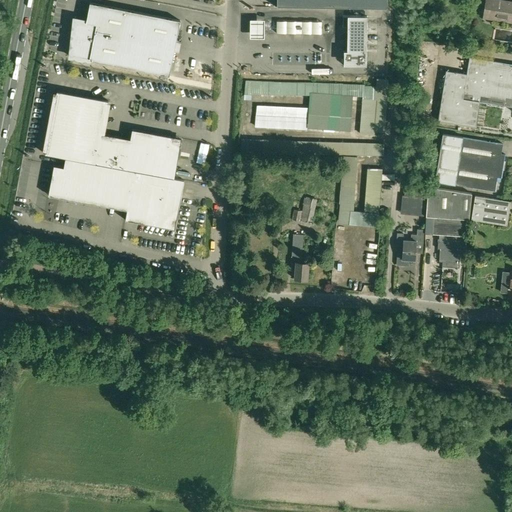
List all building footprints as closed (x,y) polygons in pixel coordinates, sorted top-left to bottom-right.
[(511,2),(498,0),(485,0),(482,18),(511,22),(511,2)] [(77,22),(77,20),(74,19),(70,57),(84,60),(84,59),(90,60),(90,58),(92,59),(92,60),(169,76),(180,21),(90,3),(86,21),(84,21),(84,23),(77,22)] [(264,16),(249,16),(249,34),(264,34),(264,16)] [(343,16),(342,26),(347,26),(347,51),(344,51),(344,65),(366,65),(367,16),(348,16),(343,16)] [(445,70),(437,120),(475,126),(479,102),(511,106),(511,107),(511,111),(511,63),(469,57),(466,73),(445,70)] [(45,154),(66,158),(124,169),(130,139),(101,133),(107,102),(108,103),(108,101),(57,91),(56,93),(57,93),(46,152),(45,152),(45,154)] [(132,129),(130,139),(124,169),(134,171),(174,178),(180,148),(178,148),(179,140),(171,138),(172,137),(132,129)] [(435,181),(454,184),(495,191),(497,177),(501,178),(505,154),(501,153),(502,144),(443,134),(435,181)] [(48,195),(127,210),(134,171),(124,169),(66,158),(64,167),(54,165),(48,195)] [(184,180),(174,178),(134,171),(127,210),(125,220),(175,229),(184,180)] [(427,211),(425,234),(433,234),(434,216),(462,218),(469,218),(471,193),(429,186),(428,198),(427,211)] [(402,195),(401,209),(427,211),(428,198),(404,195),(402,195)] [(471,220),(501,224),(507,225),(511,201),(475,196),(471,220)] [(294,209),(292,219),(311,223),(311,222),(310,222),(315,199),(305,197),(302,211),(294,209)] [(434,216),(433,234),(438,234),(438,239),(438,241),(437,241),(437,249),(439,249),(439,262),(447,262),(455,263),(455,256),(460,256),(461,247),(459,247),(459,240),(457,240),(457,236),(461,236),(462,218),(434,216)] [(408,266),(408,260),(414,260),(416,244),(422,244),(423,230),(416,229),(416,234),(411,234),(410,241),(403,240),(402,254),(396,254),(396,265),(408,266)] [(300,263),(302,240),(303,234),(292,233),(290,262),(293,262),(293,270),(295,270),(294,278),(306,279),(308,264),(300,263)]
